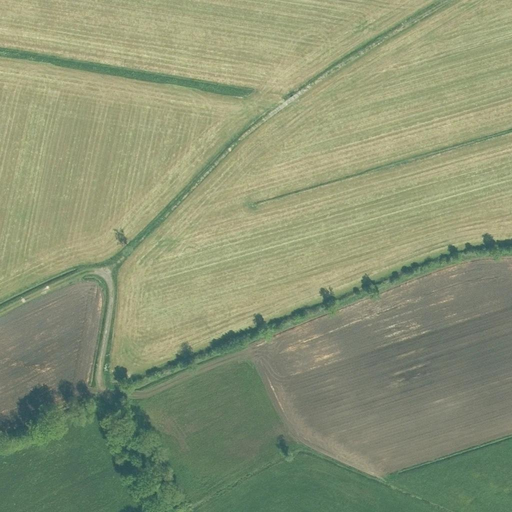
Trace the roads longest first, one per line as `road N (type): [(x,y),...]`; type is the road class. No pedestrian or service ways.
road 1 (track): [(0,313),(78,273),(113,266),(251,129),(450,0)]
road 2 (track): [(104,272),(110,294),(97,378),(162,478),(172,511)]
